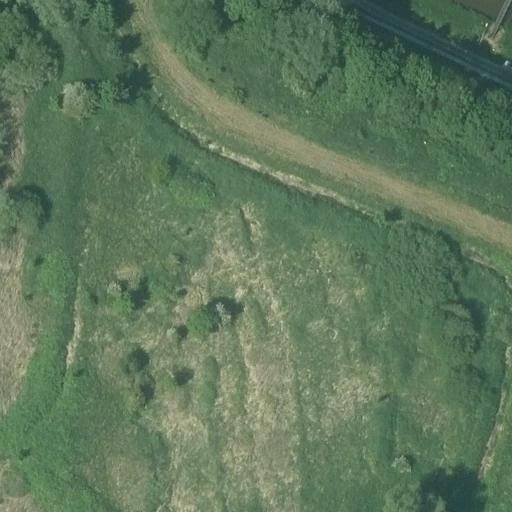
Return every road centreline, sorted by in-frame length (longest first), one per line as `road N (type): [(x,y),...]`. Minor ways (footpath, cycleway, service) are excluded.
road 1 (track): [(505,243),(202,110),(160,64),(129,0)]
road 2 (track): [(354,0),(511,76)]
